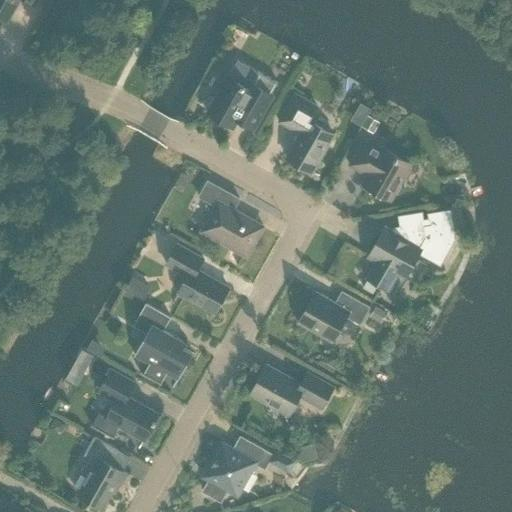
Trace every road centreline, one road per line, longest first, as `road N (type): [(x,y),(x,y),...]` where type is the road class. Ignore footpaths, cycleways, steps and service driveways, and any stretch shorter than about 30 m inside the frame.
road 1 (residential): [(144,511),(299,224),(298,207),(285,195),(143,114)]
road 2 (residential): [(0,50),(143,114)]
